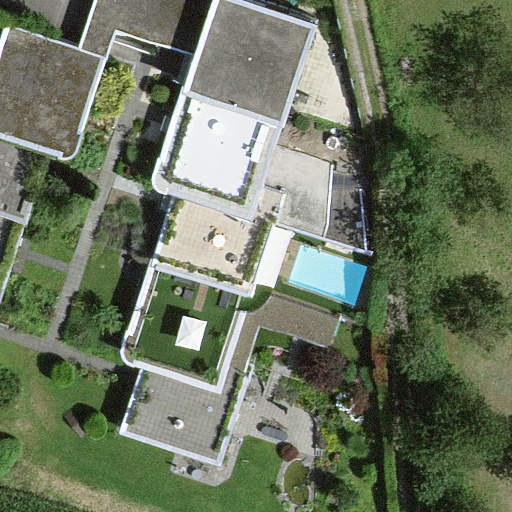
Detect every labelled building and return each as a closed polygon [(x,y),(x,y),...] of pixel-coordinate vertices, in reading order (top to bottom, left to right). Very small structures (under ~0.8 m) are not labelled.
[(315,12),(279,0),(216,0),(205,32),(297,63),(315,12)] [(0,198),(26,207),(47,139),(76,148),(106,51),(8,20),(0,46),(0,198)] [(297,63),(205,32),(188,83),(280,114),(297,63)] [(280,114),(188,83),(157,173),(183,182),(249,204),(257,180),(280,114)] [(285,189),(257,180),(249,204),(183,182),(159,251),(253,283),(285,189)] [(0,287),(26,207),(0,198),(0,287)] [(228,357),(253,283),(159,251),(127,347),(152,355),(126,430),(214,460),(247,364),(228,357)]
